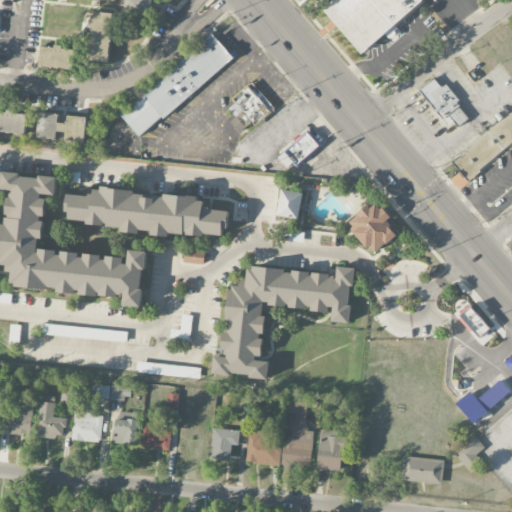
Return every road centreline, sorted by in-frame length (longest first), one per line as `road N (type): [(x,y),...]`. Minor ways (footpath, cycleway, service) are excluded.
road 1 (residential): [(398,511),(0,470)]
road 2 (primary): [(511,301),(314,70)]
road 3 (residential): [(511,2),(357,124)]
